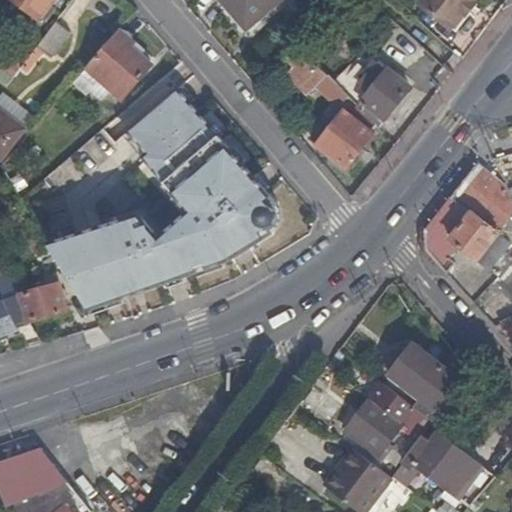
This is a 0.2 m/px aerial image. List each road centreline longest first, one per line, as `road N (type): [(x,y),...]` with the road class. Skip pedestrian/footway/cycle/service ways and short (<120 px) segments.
road 1 (primary): [(0,413),(204,340),(301,291)]
road 2 (residential): [(370,237),(156,0)]
road 3 (residential): [(186,511),(295,366),(301,291)]
road 4 (primary): [(370,237),(511,63)]
road 5 (residential): [(370,237),(402,259),(511,383)]
